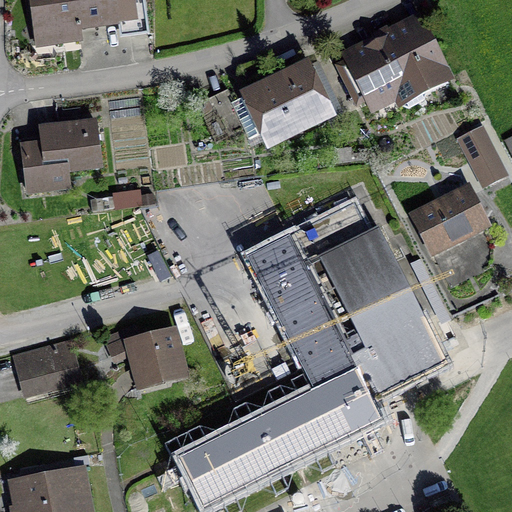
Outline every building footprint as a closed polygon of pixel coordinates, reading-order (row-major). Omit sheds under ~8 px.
[(31,0),(36,34),(57,31),(58,42),(80,39),(79,28),(118,23),(121,38),(149,34),(144,0),(31,0)] [(418,23),(349,58),(372,102),(395,90),(404,107),(409,108),(425,101),(426,94),(450,84),(418,23)] [(304,68),(230,102),(243,128),(249,140),(265,132),(272,145),(329,117),(304,68)] [(243,128),(230,102),(226,93),(197,107),(214,141),(243,128)] [(22,149),(26,192),(49,190),(48,171),(100,166),(95,122),(39,127),(41,147),(22,149)] [(481,129),(459,140),(485,188),(505,176),(481,129)] [(468,188),(414,216),(451,288),(493,268),(493,244),(484,227),(487,225),(468,188)] [(383,423),(373,403),(447,367),(377,228),(368,232),(354,204),(260,250),(307,345),(337,330),(356,370),(354,371),(355,373),(181,460),(180,459),(177,460),(203,511),(205,511),(206,511),(206,510),(327,448),(328,450),(351,439),(350,436),(379,422),(380,424),(383,423)] [(141,384),(182,375),(172,335),(131,346),(129,338),(137,336),(133,327),(107,338),(116,363),(134,354),(141,384)] [(70,341),(16,357),(26,397),(81,382),(70,341)] [(44,476),(14,482),(19,508),(14,509),(14,511),(89,511),(82,473),(45,480),(44,476)]
